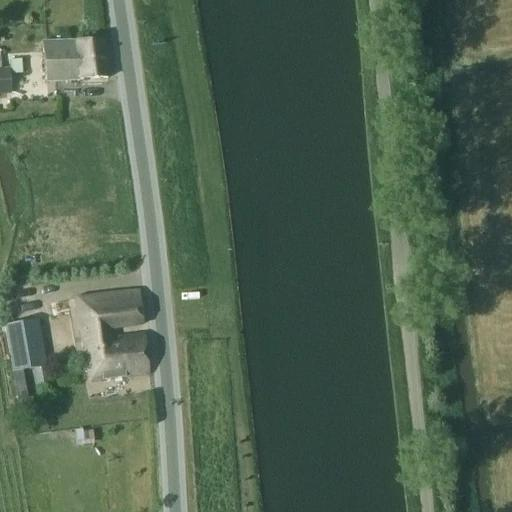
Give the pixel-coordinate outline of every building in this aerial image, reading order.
[(103,43),(102,43),(73,43),(74,43),(42,44),(46,84),(80,82),(79,81),(108,80),(103,43)] [(0,71),(0,96),(12,96),(10,69),(0,70),(0,71)] [(82,344),(111,340),(109,332),(143,327),(139,291),(121,294),(121,292),(75,298),(75,300),(73,299),(82,344)] [(39,322),(4,327),(11,375),(46,370),(39,322)] [(143,336),(111,340),(82,344),(89,385),(149,378),(143,336)] [(46,370),(33,372),(37,392),(49,390),(46,370)] [(23,373),(11,375),(17,409),(28,407),(23,373)] [(92,432),(74,433),(75,445),(93,444),(92,432)]
